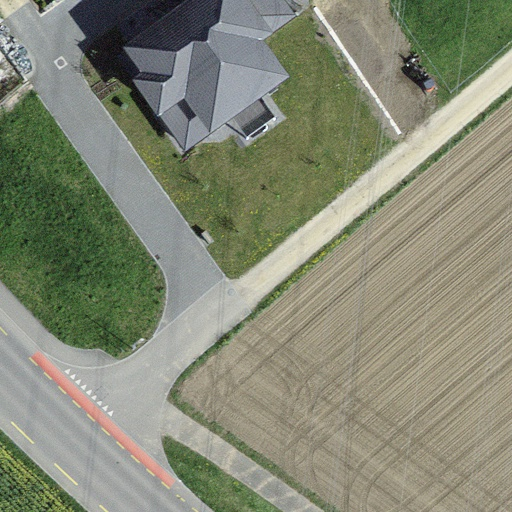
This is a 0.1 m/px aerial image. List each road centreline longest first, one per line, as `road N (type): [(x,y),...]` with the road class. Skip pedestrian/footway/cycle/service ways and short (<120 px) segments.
road 1 (residential): [(215,315),(36,48)]
road 2 (track): [(412,147),(215,315)]
road 3 (track): [(293,511),(127,391)]
road 4 (residential): [(215,315),(69,437)]
road 5 (unknown): [(412,147),(300,0)]
road 6 (track): [(511,62),(412,147)]
